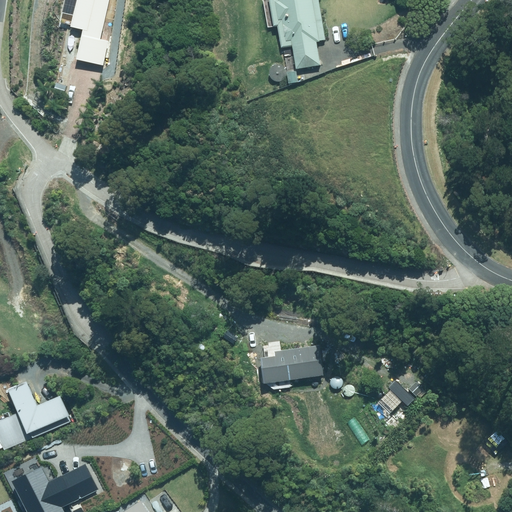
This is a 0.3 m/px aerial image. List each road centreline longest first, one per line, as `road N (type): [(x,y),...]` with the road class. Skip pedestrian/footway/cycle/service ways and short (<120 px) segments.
road 1 (residential): [(479,265),(473,278),(420,281),(191,236),(141,217),(52,157)]
road 2 (residential): [(52,157),(33,195),(37,218),(89,325),(193,441),(271,511)]
road 3 (residential): [(479,265),(432,206),(411,141),(424,61),(474,0)]
